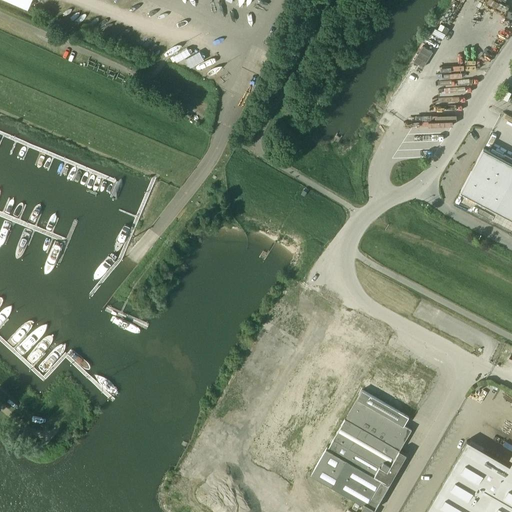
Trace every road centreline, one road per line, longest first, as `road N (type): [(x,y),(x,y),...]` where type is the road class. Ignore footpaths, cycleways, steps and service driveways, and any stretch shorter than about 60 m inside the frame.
road 1 (unclassified): [(392,511),(477,364),(373,311),(339,273),(343,248),(363,217),(426,184)]
road 2 (unknown): [(308,511),(252,473),(245,447),(353,293)]
road 3 (unclassified): [(426,184),(511,51)]
